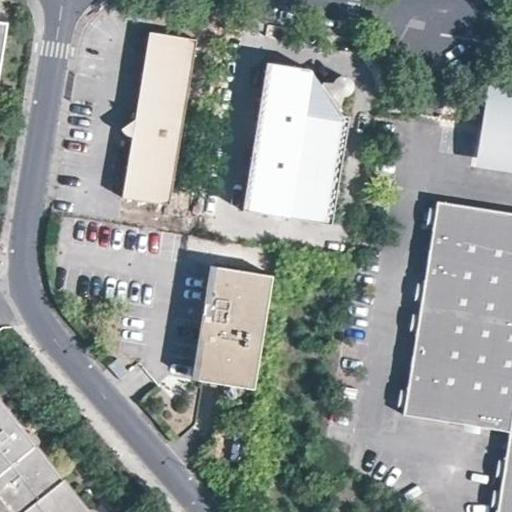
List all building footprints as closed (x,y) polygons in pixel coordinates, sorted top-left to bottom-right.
[(170,206),(198,42),(150,34),(136,121),(122,128),(132,138),(123,198),(170,206)] [(333,226),(351,118),(344,116),(311,71),(268,64),(244,212),(333,226)] [(511,109),(511,90),(488,87),(482,124),(476,164),(511,169),(511,159),(489,127),(511,109)] [(511,159),(511,109),(489,127),(511,159)] [(511,511),(511,215),(437,203),(403,417),(510,434),(497,511),(511,511)] [(257,391),(275,277),(218,268),(212,306),(207,305),(203,333),(206,343),(200,381),(203,382),(212,383),(257,391)] [(83,511),(0,406),(0,505),(5,511),(83,511)]
